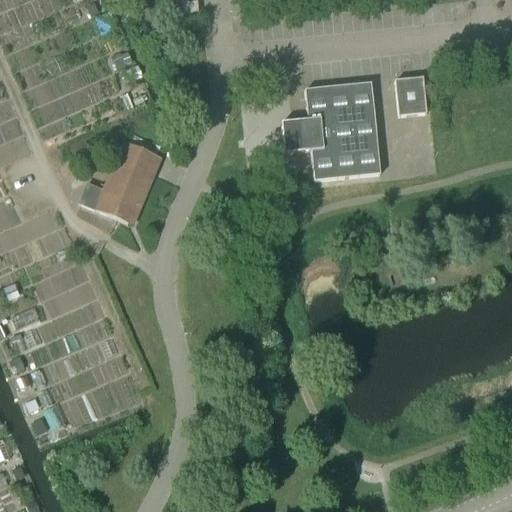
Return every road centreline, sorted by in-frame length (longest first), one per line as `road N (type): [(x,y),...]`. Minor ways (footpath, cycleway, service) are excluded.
road 1 (unclassified): [(149,511),(174,464),(188,406),(164,274),(208,152),(218,61)]
road 2 (unclassified): [(218,61),(511,33)]
